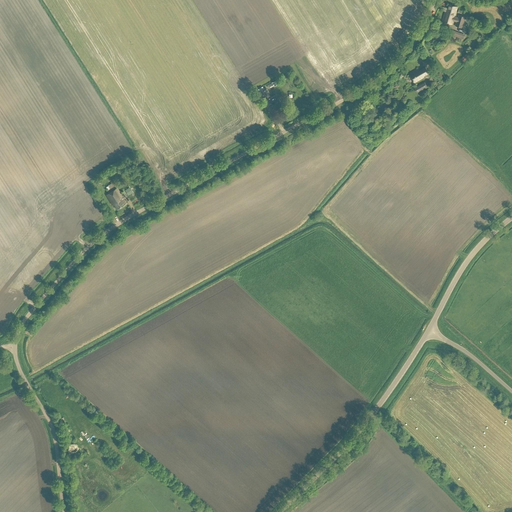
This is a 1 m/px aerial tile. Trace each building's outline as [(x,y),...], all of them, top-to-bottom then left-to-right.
[(452,24),(453,21),(456,22),(455,26),(461,28),(465,17),(458,15),(457,18),(454,17),(456,11),(457,12),(458,7),(449,4),(446,11),(442,21),(452,24)] [(452,30),(450,35),(463,39),(465,34),(452,30)] [(470,56),(467,53),(461,58),(464,61),(470,56)] [(418,69),(409,74),(414,82),(424,76),(424,77),(430,74),(425,67),(419,70),(418,69)] [(424,82),(414,88),(416,92),(417,94),(424,90),(423,88),(426,86),(424,82)] [(266,95),(268,98),(267,99),(270,103),(271,102),(272,105),(271,106),(273,109),(274,108),(276,110),(282,106),(275,94),(271,97),(268,93),(269,93),(265,87),(258,91),(262,97),(266,95)] [(115,181),(106,186),(108,189),(115,185),(117,183),(115,181)] [(122,199),(116,189),(106,195),(112,205),(113,204),(116,209),(126,204),(123,198),(122,199)]
